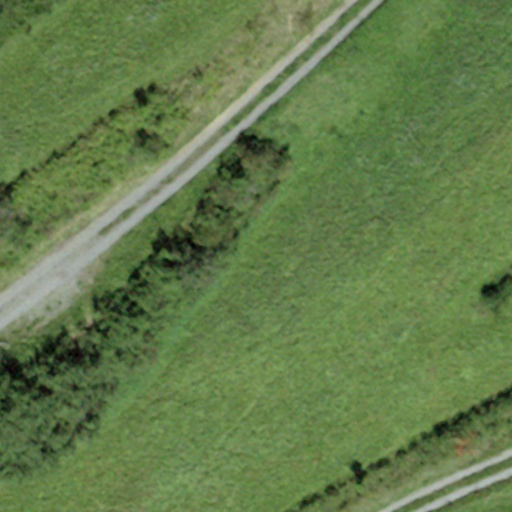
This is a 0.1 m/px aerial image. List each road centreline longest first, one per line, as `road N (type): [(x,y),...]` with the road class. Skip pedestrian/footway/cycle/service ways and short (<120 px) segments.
road 1 (track): [(0,302),(159,183),(350,0)]
road 2 (track): [(382,511),(511,450)]
